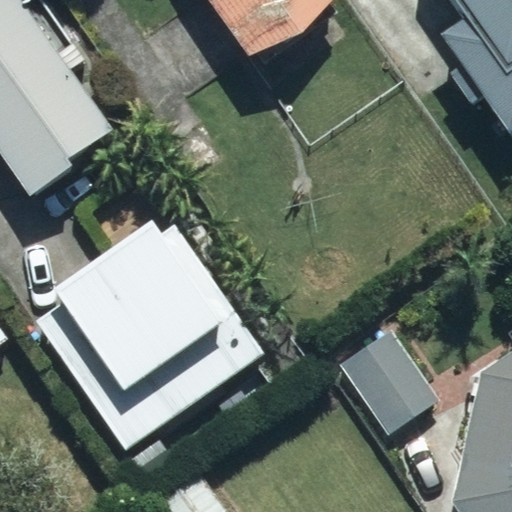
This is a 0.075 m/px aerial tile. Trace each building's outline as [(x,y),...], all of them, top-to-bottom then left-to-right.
[(0,0),(0,157),(32,201),(69,173),(65,167),(111,134),(65,72),(80,62),(34,0),(0,0)] [(336,0),(202,0),(247,65),(338,3),(336,0)] [(511,0),(433,0),(456,28),(426,52),(511,159),(511,0)] [(228,161),(201,183),(249,244),(276,223),(228,161)] [(58,309),(32,328),(125,456),(261,357),(161,220),(51,300),(58,309)] [(0,326),(0,349),(11,342),(0,326)] [(393,333),(340,369),(388,442),(442,406),(393,333)] [(511,511),(511,353),(478,376),(453,506),(457,511),(511,511)] [(230,511),(203,474),(164,502),(170,511),(230,511)]
